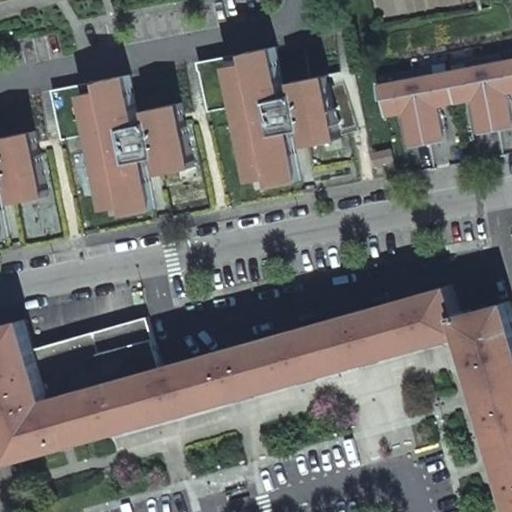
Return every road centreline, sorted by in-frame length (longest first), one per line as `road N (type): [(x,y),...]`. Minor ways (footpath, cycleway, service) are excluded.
road 1 (residential): [(0,286),(511,191)]
road 2 (residential): [(300,0),(301,14),(286,28),(0,83)]
road 3 (residential): [(425,511),(417,486),(376,477),(247,511)]
